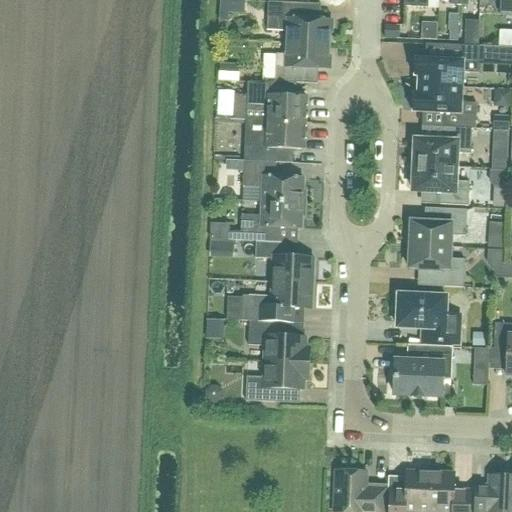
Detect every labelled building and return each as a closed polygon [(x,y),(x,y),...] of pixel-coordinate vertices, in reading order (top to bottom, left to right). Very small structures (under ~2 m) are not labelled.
[(439,2),(438,0),(403,0),(403,8),(428,9),(428,2),(439,2)] [(511,16),(511,0),(490,0),(490,1),(501,1),(500,16),(511,16)] [(287,33),(286,44),(329,46),(329,34),(332,35),(332,22),(305,21),(306,5),(268,3),(267,32),(287,33)] [(511,24),(501,25),(502,42),(511,41),(511,24)] [(447,42),(458,42),(458,32),(448,31),(447,42)] [(471,32),(458,32),(458,42),(470,43),(471,32)] [(329,46),(286,44),(286,56),(276,55),(275,84),(303,85),(303,69),(330,70),(331,58),(328,58),(329,46)] [(419,78),(418,87),(462,89),(462,74),(478,75),(479,48),(446,46),(446,62),(414,60),(414,78),(419,78)] [(246,108),(247,108),(246,122),(305,125),(307,99),(268,97),(269,85),(247,84),(246,108)] [(461,104),(462,89),(418,87),(418,96),(413,96),(412,113),(443,115),(442,128),(475,130),(477,105),(461,104)] [(227,116),(226,134),(241,134),(242,116),(227,116)] [(495,117),(494,130),(508,130),(509,117),(495,117)] [(304,151),(305,125),(246,122),(245,137),(244,159),(276,161),(276,150),(304,151)] [(414,163),(414,167),(456,169),(457,155),(471,156),(472,130),(475,130),(442,128),(442,129),(444,129),(443,142),(415,141),(415,145),(411,147),(411,161),(414,163)] [(262,203),(305,205),(305,193),(302,193),(303,180),(275,179),(276,164),(244,163),(243,188),(263,189),(262,203)] [(455,183),(456,169),(414,167),(414,171),(410,173),(409,186),(413,189),(413,193),(441,194),(440,206),(468,207),(469,183),(455,183)] [(305,205),(262,203),(261,218),(241,217),(240,242),(256,243),(276,244),(276,229),(301,230),(301,217),(304,217),(305,205)] [(410,247),(451,249),(451,237),(465,238),(467,211),(438,210),(437,224),(411,223),(411,227),(407,230),(407,236),(410,239),(410,247)] [(272,284),(312,286),(314,260),(283,258),(284,244),(276,244),(256,243),(255,260),(273,261),(272,284)] [(451,249),(410,247),(409,254),(406,257),(406,263),(409,267),(409,271),(435,272),(434,288),(463,289),(464,261),(450,260),(451,249)] [(502,286),(511,285),(511,273),(501,274),(502,286)] [(312,286),(272,284),(271,298),(243,297),(242,322),(249,323),(278,324),(294,325),(295,309),(311,310),(312,286)] [(445,314),(446,298),(398,296),(398,300),(396,300),(393,304),(392,308),(391,312),(393,316),(395,319),(397,320),(397,324),(397,329),(428,330),(427,343),(422,343),(422,344),(459,346),(460,318),(449,318),(445,314)] [(278,324),(249,323),(248,347),(264,348),(264,363),(309,365),(310,349),(306,349),(306,339),(277,338),(278,324)] [(511,377),(511,325),(495,325),(493,356),(494,356),(494,355),(494,351),(507,351),(506,377),(511,377)] [(452,349),(408,347),(407,363),(395,362),(394,396),(442,398),(442,380),(450,381),(452,349)] [(476,357),(476,370),(488,371),(488,357),(476,357)] [(309,365),(264,363),(263,379),(247,378),(245,402),(274,404),(275,390),(304,391),(304,381),(308,382),(309,365)] [(336,472),(333,511),(386,511),(388,486),(374,486),(374,488),(366,488),(367,473),(336,472)] [(428,511),(430,474),(406,473),(405,499),(392,498),(392,494),(392,493),(391,493),(390,511),(428,511)] [(469,511),(471,490),(454,489),(454,475),(430,474),(428,511),(469,511)] [(511,511),(511,505),(511,477),(488,477),(488,487),(475,486),(474,511),(511,511)]
